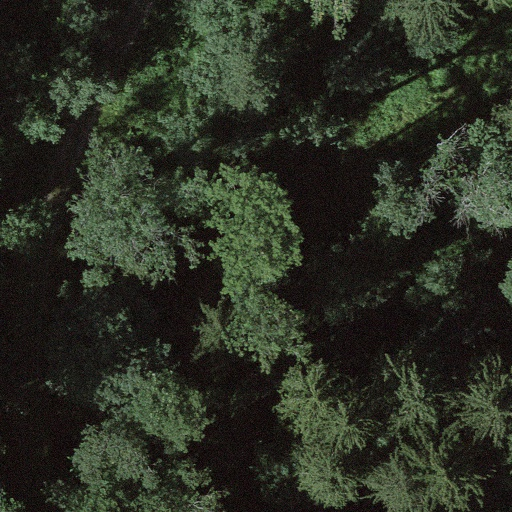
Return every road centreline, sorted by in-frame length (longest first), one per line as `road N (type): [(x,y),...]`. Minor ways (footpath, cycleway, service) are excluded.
road 1 (track): [(166,511),(167,450),(190,369),(478,60),(511,47)]
road 2 (track): [(38,511),(25,344),(67,139),(147,0)]
